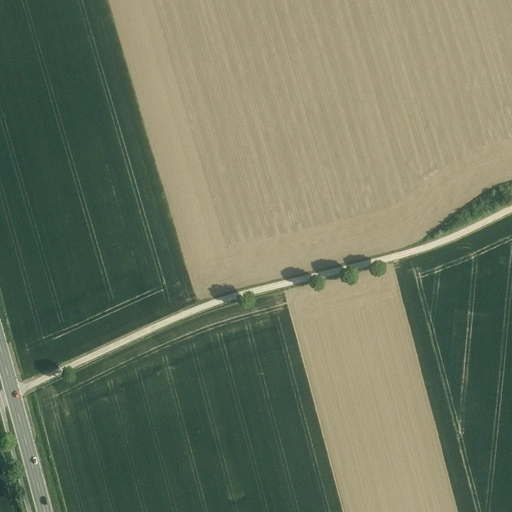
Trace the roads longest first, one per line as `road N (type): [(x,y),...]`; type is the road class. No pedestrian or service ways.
road 1 (unclassified): [(13,393),(210,301),(436,241),(511,206)]
road 2 (secondary): [(44,511),(13,393)]
